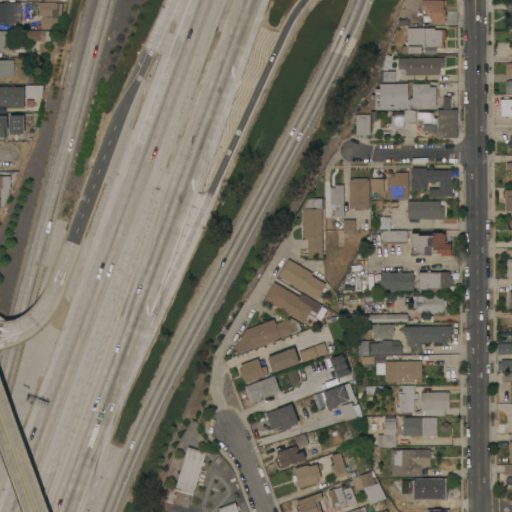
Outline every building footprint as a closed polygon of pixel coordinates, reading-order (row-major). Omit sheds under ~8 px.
[(444,23),(430,23),(430,17),(418,17),(418,0),(442,0),(442,8),(444,8),(444,23)] [(20,21),(13,23),(0,23),(0,2),(20,2),(20,21)] [(62,2),(62,17),(57,17),(56,29),(41,28),(41,16),(38,16),(38,2),(62,2)] [(434,29),(445,29),(445,40),(444,40),(444,46),(421,47),(421,53),(408,53),(407,27),(434,27),(434,29)] [(0,30),(7,30),(7,29),(17,29),(17,37),(9,37),(9,46),(12,46),(13,50),(4,51),(0,51),(0,30)] [(45,30),(53,30),(54,40),(26,41),(26,30),(45,30)] [(444,67),(439,67),(439,74),(405,74),(405,68),(398,69),(398,58),(444,57),(444,67)] [(0,76),(0,59),(14,59),(14,76),(0,76)] [(28,82),(29,72),(41,72),(41,83),(28,82)] [(407,99),(409,99),(409,97),(412,97),(412,83),(430,83),(430,86),(436,86),(436,106),(429,106),(429,107),(420,107),(420,106),(412,106),(412,105),(410,105),(410,109),(406,109),(406,107),(399,107),(399,109),(374,109),(375,98),(371,98),(371,95),(374,95),(374,88),(379,88),(379,83),(407,83),(407,99)] [(25,97),(26,85),(43,85),(42,97),(25,97)] [(24,108),(7,108),(7,107),(6,107),(6,105),(0,105),(0,86),(24,86),(24,108)] [(511,116),(499,116),(499,99),(511,99),(511,98),(511,116)] [(457,137),(438,137),(438,133),(428,133),(428,130),(423,130),(423,124),(417,124),(417,121),(404,121),(404,128),(391,128),(391,110),(404,110),(418,110),(418,112),(434,112),(434,117),(437,117),(437,109),(457,109),(457,137)] [(7,133),(23,133),(23,114),(7,113),(7,133)] [(370,134),(356,135),(356,114),(370,114),(370,134)] [(11,137),(0,137),(0,120),(11,120),(11,137)] [(451,169),(452,179),(452,188),(453,188),(453,191),(453,196),(429,196),(429,188),(440,188),(439,188),(439,185),(440,185),(440,183),(438,183),(438,181),(436,181),(436,182),(434,182),(434,183),(432,183),(432,182),(427,182),(427,188),(421,188),(421,190),(411,190),(411,179),(412,179),(412,167),(426,167),(426,169),(451,169)] [(408,198),(388,198),(388,189),(389,189),(389,176),(391,176),(391,173),(395,173),(395,172),(408,172),(408,198)] [(0,175),(2,175),(2,176),(10,176),(11,187),(3,206),(1,205),(1,207),(0,211),(0,175)] [(350,186),(349,186),(349,182),(350,182),(350,179),(353,179),(353,178),(368,178),(369,178),(369,208),(364,208),(364,209),(361,209),(361,208),(350,208),(350,186)] [(371,178),(384,178),(384,192),(371,192),(371,178)] [(344,217),(334,217),(334,207),(330,207),(330,187),(335,187),(335,184),(344,184),(344,217)] [(503,190),(511,189),(511,210),(503,210),(503,190)] [(323,257),(308,257),(308,237),(303,237),(303,208),(304,208),(309,198),(322,198),(323,257)] [(440,200),(440,206),(444,206),(444,218),(408,218),(408,200),(440,200)] [(355,219),(356,233),(343,233),(343,219),(355,219)] [(407,230),(407,243),(383,243),(383,230),(407,230)] [(411,233),(419,233),(419,235),(432,235),(432,232),(442,232),(442,233),(445,233),(445,243),(451,243),(451,255),(441,255),(441,253),(437,253),(437,252),(431,252),(431,254),(420,255),(420,252),(416,252),(416,249),(413,249),(413,246),(412,246),(411,233)] [(278,276),(288,258),(313,273),(312,275),(326,283),(317,298),(278,276)] [(398,272),(398,270),(402,270),(402,272),(413,272),(413,273),(416,273),(416,289),(414,289),(414,290),(401,290),(401,291),(398,291),(398,290),(381,290),(381,289),(370,289),(370,272),(381,272),(381,271),(390,271),(390,272),(398,272)] [(450,271),(450,276),(453,276),(453,283),(450,283),(450,288),(438,288),(438,291),(427,292),(427,289),(419,289),(419,272),(450,271)] [(345,277),(353,277),(353,291),(338,291),(345,277)] [(264,299),(274,281),(299,296),(301,292),(322,305),(318,313),(311,309),(304,322),(264,299)] [(416,312),(416,307),(412,307),(413,295),(424,295),(443,295),(443,299),(447,300),(447,309),(443,309),(443,313),(416,312)] [(408,313),(408,321),(366,322),(366,314),(408,313)] [(246,329),(274,318),(276,323),(288,319),(293,332),(238,353),(235,347),(246,329)] [(394,324),(394,333),(392,333),(392,337),(374,338),(374,332),(370,332),(370,324),(394,324)] [(451,325),(451,328),(451,330),(451,334),(450,334),(450,341),(447,341),(442,341),(442,345),(434,345),(434,341),(430,341),(430,343),(425,343),(425,347),(422,347),(421,347),(421,353),(411,353),(411,347),(410,346),(407,346),(407,334),(404,334),(404,326),(451,325)] [(371,354),(371,351),(369,351),(369,343),(377,343),(380,341),(382,341),(382,340),(392,339),(392,340),(399,340),(399,342),(401,342),(401,345),(402,345),(402,354),(371,354)] [(511,354),(496,354),(496,343),(511,343),(511,354)] [(314,346),(317,356),(303,362),(299,351),(314,346)] [(294,347),(300,362),(273,372),(268,357),(294,347)] [(348,372),(342,355),(330,360),(336,376),(348,372)] [(400,381),(400,382),(395,382),(395,381),(385,381),(385,363),(362,364),(362,356),(386,355),(386,361),(421,360),(422,381),(400,381)] [(258,358),(261,367),(265,365),(268,373),(264,375),(264,376),(247,382),(245,378),(243,379),(239,369),(242,368),(240,364),(258,358)] [(511,359),(511,370),(500,371),(500,370),(497,370),(497,362),(500,362),(500,360),(511,359)] [(319,361),(320,362),(322,362),(325,369),(309,374),(306,365),(319,361)] [(289,385),(298,382),(294,369),(285,371),(289,385)] [(275,375),(280,391),(253,401),(247,385),(275,375)] [(343,384),(344,385),(349,383),(354,397),(349,399),(349,400),(337,404),(337,406),(328,409),(325,400),(326,399),(323,391),(343,384)] [(380,385),(380,386),(384,386),(384,391),(380,391),(380,393),(366,393),(366,386),(380,385)] [(399,400),(398,400),(397,397),(399,397),(398,390),(403,390),(402,385),(414,385),(415,393),(418,392),(418,398),(414,398),(415,411),(416,411),(416,410),(419,410),(419,409),(422,409),(421,392),(445,391),(449,391),(450,409),(445,409),(445,412),(445,415),(412,415),(412,411),(399,412),(399,411),(397,411),(397,406),(399,406),(399,400)] [(292,388),(296,400),(283,405),(279,393),(292,388)] [(356,417),(345,420),(341,405),(352,402),(356,417)] [(299,423),(291,426),(292,427),(282,431),(281,426),(272,429),(266,413),(292,403),(299,423)] [(378,446),(378,434),(384,434),(384,417),(396,417),(396,434),(396,446),(378,446)] [(403,435),(403,417),(437,417),(437,435),(403,435)] [(305,433),(309,443),(298,447),(295,436),(305,433)] [(296,445),(299,452),(303,451),(306,459),(299,462),(299,461),(285,466),(285,465),(281,466),(277,452),(296,445)] [(193,495),(175,489),(172,501),(161,497),(165,485),(176,488),(188,447),(206,452),(193,495)] [(379,461),(384,477),(375,477),(372,464),(370,447),(378,447),(379,461)] [(430,449),(430,466),(422,466),(422,475),(402,476),(402,475),(392,475),(392,449),(430,449)] [(345,467),(348,466),(349,469),(346,470),(347,474),(334,478),(330,465),(334,463),(332,455),(341,452),(345,467)] [(299,488),(297,480),(294,481),(292,475),(295,475),(293,468),(309,464),(309,465),(317,463),(318,465),(321,464),(323,469),(320,470),(321,475),(318,476),(319,482),(299,488)] [(352,477),(372,471),(375,483),(379,482),(386,497),(370,504),(363,487),(356,490),(352,477)] [(422,478),(422,494),(410,494),(410,488),(400,488),(400,478),(422,478)] [(357,502),(347,506),(347,504),(341,506),(340,505),(336,507),(334,503),(333,503),(328,490),(335,487),(335,488),(344,485),(345,488),(351,486),(357,502)] [(298,511),(294,501),(321,492),(323,499),(318,500),(321,511),(298,511)] [(219,511),(218,509),(235,502),(238,511),(219,511)]
